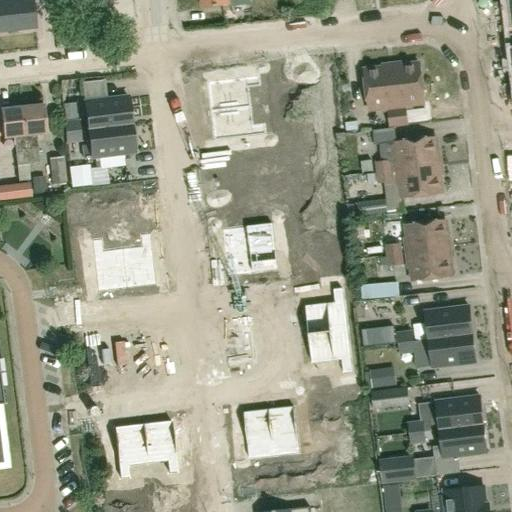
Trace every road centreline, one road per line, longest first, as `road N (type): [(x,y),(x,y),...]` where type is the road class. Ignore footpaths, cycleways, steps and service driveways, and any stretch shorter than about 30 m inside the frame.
road 1 (residential): [(220,511),(163,53)]
road 2 (residential): [(511,337),(479,76),(460,41),(431,23)]
road 3 (residential): [(163,53),(431,23)]
road 4 (residential): [(31,511),(44,485),(14,278),(0,265)]
road 5 (residential): [(0,73),(163,53)]
